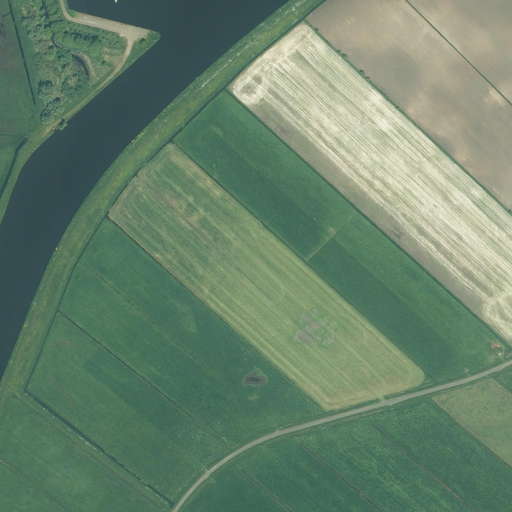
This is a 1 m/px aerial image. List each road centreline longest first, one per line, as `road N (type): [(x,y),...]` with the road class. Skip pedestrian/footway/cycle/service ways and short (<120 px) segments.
road 1 (unclassified): [(174,511),(209,472),(262,439),(511,361)]
road 2 (track): [(132,31),(120,66),(52,128)]
